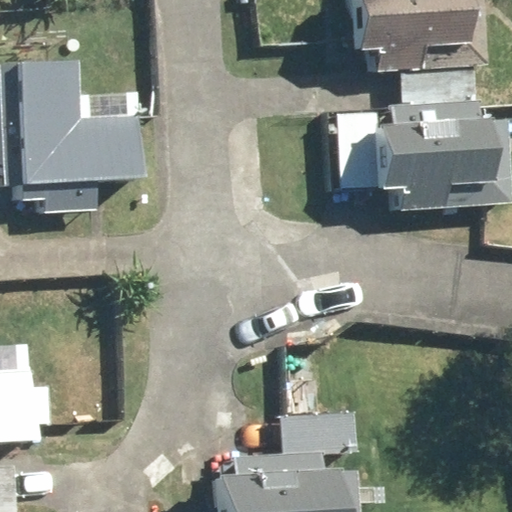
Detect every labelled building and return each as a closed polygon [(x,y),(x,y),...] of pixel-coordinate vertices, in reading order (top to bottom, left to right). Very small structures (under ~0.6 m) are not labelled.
[(340,0),(343,51),(360,51),(361,74),(390,73),(391,105),(467,102),(466,68),(480,68),(476,0),(340,0)] [(67,120),(65,63),(4,65),(8,187),(128,183),(126,118),(67,120)] [(471,123),(469,105),(324,114),(329,194),(391,190),(392,211),(501,205),(496,122),(471,123)] [(0,374),(0,443),(24,443),(21,373),(0,374)] [(344,511),(342,471),(310,473),(309,453),(345,452),(343,412),(268,415),(269,454),(219,457),(220,479),(203,479),(204,511),(344,511)]
